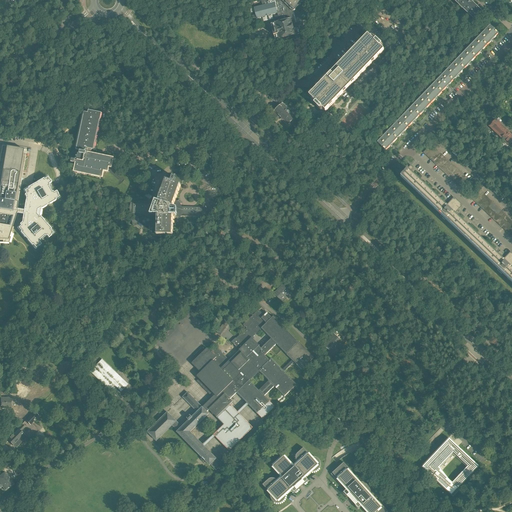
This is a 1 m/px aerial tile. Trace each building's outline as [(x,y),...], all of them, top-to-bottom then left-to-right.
[(304,0),(303,0),(260,0),(262,6),(254,8),(256,19),(277,13),(278,16),(275,17),(275,16),(273,17),(275,21),(276,21),(276,22),(271,23),(272,28),(273,35),(274,35),(275,40),(279,39),(280,43),(296,39),(294,31),(296,30),(296,28),(297,28),(297,27),(296,24),(292,12),(304,0)] [(453,0),(463,9),(470,1),(469,0),(453,0)] [(463,9),(475,20),(482,12),(470,1),(463,9)] [(479,38),(486,45),(498,33),(490,26),(479,38)] [(371,39),(367,35),(364,39),(363,38),(360,41),(361,42),(358,45),(357,44),(355,47),(354,46),(350,50),(351,51),(349,54),(346,58),(345,57),(343,60),(338,66),(337,66),(334,69),(335,69),(327,77),(324,75),(317,83),(319,86),(316,89),(316,88),(312,92),(313,92),(309,96),(313,100),(311,102),(321,111),(323,109),(325,111),(329,108),(332,104),(337,99),(337,100),(340,97),(339,96),(342,93),(343,93),(346,90),(345,90),(351,84),(351,85),(354,82),(353,81),(359,76),(362,73),(365,69),(365,70),(368,67),(368,66),(371,63),(374,60),(377,57),(380,54),(379,54),(383,50),(381,48),(383,46),(373,37),(371,39)] [(467,49),(475,57),(486,45),(479,38),(467,49)] [(464,68),(475,57),(467,49),(456,61),(464,68)] [(445,72),(453,80),(464,68),(456,61),(445,72)] [(441,92),(453,80),(445,72),(434,84),(441,92)] [(423,96),(430,103),(441,92),(434,84),(423,96)] [(411,107),(419,115),(430,103),(423,96),(411,107)] [(287,107),(282,102),(279,105),(273,111),(274,111),(271,114),(276,119),(279,116),(288,125),(294,119),(284,110),(287,107)] [(408,127),(419,115),(411,107),(400,119),(408,127)] [(71,160),(71,162),(73,163),(75,163),(75,162),(76,162),(75,166),(74,172),(75,172),(75,171),(76,171),(78,171),(77,173),(85,174),(85,173),(88,174),(89,175),(89,174),(92,174),(91,176),(99,177),(99,176),(102,177),(103,177),(104,171),(110,172),(111,170),(112,168),(113,159),(113,160),(110,159),(110,158),(103,156),(102,158),(99,157),(99,156),(99,157),(93,156),(93,154),(92,154),(92,155),(91,154),(92,150),(94,150),(93,149),(93,146),(95,146),(96,142),(94,142),(95,139),(96,139),(97,135),(96,134),(96,131),(98,131),(99,127),(97,127),(98,124),(99,124),(101,118),(102,113),(94,112),(93,114),(84,112),(80,131),(80,132),(77,147),(76,150),(74,149),(71,160)] [(389,131),(397,138),(408,127),(400,119),(389,131)] [(499,123),(495,119),(489,126),(493,130),(499,123)] [(503,127),(499,123),(493,130),(497,134),(503,127)] [(503,127),(497,134),(501,137),(507,131),(503,127)] [(385,150),(397,138),(389,131),(378,143),(385,150)] [(507,131),(501,137),(505,141),(511,135),(507,131)] [(33,245),(36,248),(38,246),(39,247),(41,245),(41,244),(39,242),(40,241),(39,240),(44,236),(45,237),(46,236),(48,238),(51,236),(50,235),(53,233),(50,230),(51,229),(46,223),(39,216),(38,216),(37,214),(36,214),(37,210),(40,208),(40,209),(56,200),(55,199),(59,197),(57,194),(58,194),(57,192),(56,191),(53,193),(53,192),(53,191),(52,192),(48,186),(49,186),(48,184),(51,183),(50,180),(49,180),(48,178),(47,177),(44,180),(43,179),(39,181),(28,188),(28,189),(27,189),(24,191),(25,192),(26,194),(24,195),(25,196),(26,197),(24,210),(16,209),(19,193),(20,191),(20,190),(20,189),(25,160),(25,156),(26,153),(26,150),(15,148),(3,146),(2,149),(0,163),(0,177),(1,178),(0,183),(0,239),(8,240),(16,213),(23,214),(22,218),(22,222),(21,223),(20,224),(21,226),(20,227),(18,228),(21,231),(21,232),(20,232),(24,236),(32,246),(33,245)] [(111,170),(110,172),(120,180),(123,183),(130,188),(133,190),(144,199),(145,200),(145,202),(143,201),(142,202),(141,201),(140,201),(139,201),(138,201),(134,201),(131,201),(131,202),(130,208),(133,226),(137,226),(137,223),(138,221),(138,218),(138,216),(138,215),(152,215),(157,215),(157,235),(172,235),(173,216),(175,216),(177,216),(180,217),(181,216),(199,217),(201,217),(202,216),(203,215),(204,214),(208,210),(207,210),(204,206),(203,207),(201,210),(200,209),(199,209),(199,208),(199,207),(194,207),(180,207),(179,205),(181,204),(182,204),(181,203),(180,202),(178,201),(178,200),(177,202),(177,203),(176,203),(176,202),(175,202),(174,202),(180,185),(180,184),(181,183),(182,183),(182,184),(183,177),(183,175),(180,175),(179,175),(171,175),(168,175),(168,179),(167,179),(167,180),(165,180),(164,184),(159,197),(149,200),(149,199),(143,195),(136,189),(132,186),(124,180),(119,176),(111,170)] [(406,170),(401,176),(409,184),(441,214),(441,215),(440,216),(444,220),(446,219),(472,244),(477,238),(453,215),(445,207),(409,172),(406,170)] [(471,199),(477,192),(475,190),(469,196),(471,199)] [(477,192),(471,199),(473,201),(478,196),(480,194),(477,192)] [(454,197),(445,207),(453,215),(462,206),(454,197)] [(217,210),(221,206),(213,199),(210,204),(217,210)] [(477,238),(472,244),(498,269),(497,270),(501,274),(503,273),(511,281),(511,270),(510,269),(502,261),(477,238)] [(511,252),(511,251),(502,261),(510,269),(511,267),(511,252)] [(282,301),(285,297),(283,295),(287,291),(283,286),(275,294),(282,301)] [(183,397),(197,412),(195,415),(192,417),(190,415),(187,418),(186,418),(188,420),(189,420),(182,426),(182,427),(171,416),(167,412),(147,432),(154,439),(156,441),(172,425),(178,431),(177,432),(199,455),(209,465),(210,464),(216,470),(222,465),(220,463),(204,447),(215,436),(229,451),(253,428),(239,414),(248,405),(262,418),(274,406),(264,396),(274,386),(278,390),(284,397),(297,385),(284,372),(294,362),(299,367),(302,370),(303,369),(314,358),(312,356),(273,316),(272,318),(271,317),(267,313),(266,313),(264,315),(258,310),(255,313),(248,320),(243,325),(247,329),(236,339),(236,338),(236,339),(237,339),(233,342),(236,346),(235,347),(239,351),(230,361),(216,347),(211,351),(211,352),(207,348),(205,351),(202,347),(193,355),(194,357),(196,359),(194,361),(191,363),(199,372),(200,372),(199,373),(197,375),(199,378),(196,381),(197,382),(211,397),(212,397),(209,400),(202,407),(187,392),(183,397)] [(329,350),(340,338),(334,334),(324,346),(329,350)] [(116,397),(128,384),(120,377),(102,359),(90,372),(116,397)] [(10,408),(10,398),(1,398),(1,408),(10,408)] [(27,406),(31,410),(38,404),(34,400),(27,406)] [(25,420),(30,425),(35,420),(34,420),(38,415),(34,411),(25,420)] [(16,448),(26,437),(21,431),(25,427),(23,425),(8,440),(13,445),(16,448)] [(478,465),(449,438),(422,467),(451,494),(478,465)] [(270,494),(270,496),(271,497),(271,498),(271,499),(272,500),(273,501),(274,502),(275,502),(276,503),(277,503),(278,503),(279,503),(280,503),(281,502),(282,502),(283,501),(284,500),(285,499),(285,498),(285,497),(285,496),(285,494),(286,494),(291,489),(295,493),(299,489),(297,487),(302,482),(304,485),(309,481),(305,477),(310,472),(313,472),(315,471),(316,471),(317,470),(318,470),(318,469),(319,468),(319,467),(320,466),(320,465),(320,464),(320,463),(320,462),(319,461),(319,460),(318,459),(316,458),(315,457),(314,457),(313,457),(311,457),(303,448),(297,453),(297,454),(296,455),(296,456),(296,457),(295,458),(296,459),(296,460),(296,461),(297,461),(298,462),(293,466),(284,456),(272,466),(282,477),(277,481),(277,480),(276,479),(275,479),(274,478),(273,478),(272,478),(271,478),(270,478),(269,479),(268,479),(262,485),(270,494)] [(357,509),(358,509),(362,506),(367,511),(366,511),(387,511),(388,511),(379,501),(377,502),(370,495),(369,495),(369,494),(369,493),(369,492),(369,491),(369,490),(369,489),(368,489),(368,488),(367,487),(367,486),(366,486),(366,485),(365,485),(364,484),(363,484),(363,483),(362,483),(361,483),(360,483),(359,483),(358,483),(358,482),(351,474),(353,473),(344,462),(331,474),(340,484),(341,483),(347,489),(343,492),(343,493),(344,494),(345,494),(345,495),(347,496),(348,496),(350,497),(351,496),(355,501),(354,502),(354,503),(355,504),(355,505),(356,506),(356,507),(357,509)] [(16,463),(12,467),(16,473),(21,469),(16,463)] [(3,493),(14,485),(4,472),(0,474),(0,488),(3,493)]
